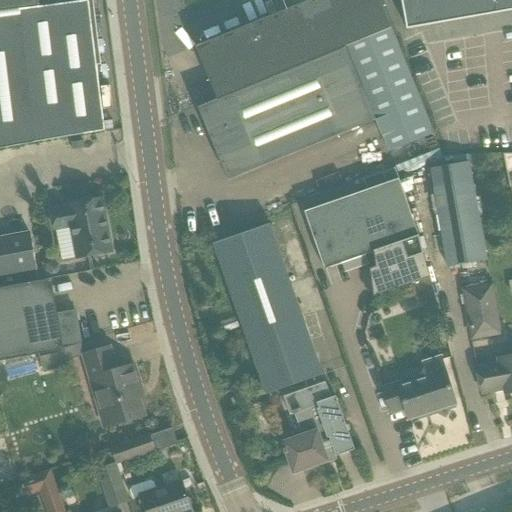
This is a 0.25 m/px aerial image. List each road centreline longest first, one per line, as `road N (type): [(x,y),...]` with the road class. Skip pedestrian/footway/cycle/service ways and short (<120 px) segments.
road 1 (unclassified): [(235,511),(193,401),(156,245),(130,0)]
road 2 (unclassified): [(339,511),(511,458)]
